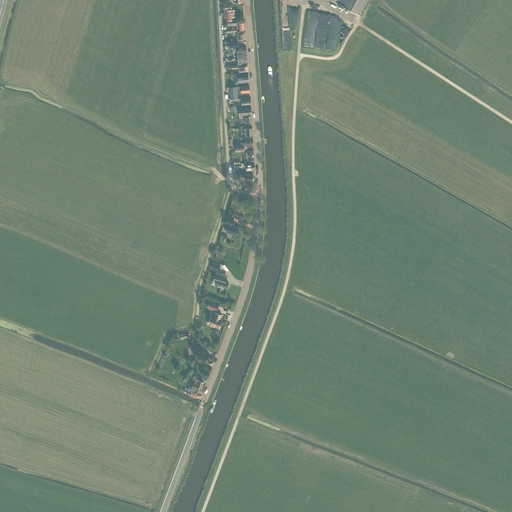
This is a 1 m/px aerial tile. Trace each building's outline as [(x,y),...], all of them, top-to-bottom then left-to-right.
[(332,0),(341,5),(342,5),(358,14),(365,0),(332,0)] [(240,32),(236,32),(237,40),(246,39),(245,31),(240,32)] [(230,52),(232,52),(237,51),(238,58),(242,58),(247,57),(246,47),(240,48),(240,49),(239,49),(239,48),(238,48),(237,41),(229,42),(230,52)] [(238,73),(234,73),(235,84),(239,84),(249,83),(248,72),(238,73)] [(229,87),(230,98),(238,98),(238,92),(241,92),(250,91),(249,85),(229,87)] [(246,123),(246,122),(252,122),(251,106),(231,107),(231,112),(239,111),(240,118),(244,118),(244,123),(245,122),(245,123),(246,123)] [(244,139),(244,143),(241,143),(241,145),(235,146),(235,151),(245,150),(244,148),(248,148),(248,145),(253,144),(253,139),(244,139)] [(248,151),(248,152),(246,152),(246,158),(248,158),(248,159),(254,159),(254,150),(248,151)] [(228,224),(226,232),(230,233),(230,232),(236,235),(238,231),(238,230),(239,229),(239,228),(239,227),(232,225),(234,219),(227,217),(225,223),(228,224)] [(215,274),(214,278),(215,280),(217,281),(216,285),(226,288),(227,287),(229,286),(228,283),(228,282),(225,281),(226,278),(222,276),(223,273),(216,271),(215,274)] [(214,303),(212,302),(209,301),(207,307),(217,311),(219,305),(215,303),(214,303)] [(213,316),(212,318),(210,318),(209,321),(210,322),(209,325),(215,327),(215,326),(219,328),(222,319),(220,318),(222,315),(215,312),(214,316),(213,316)] [(190,350),(196,352),(194,356),(206,361),(209,354),(199,350),(200,347),(201,346),(194,344),(193,343),(190,350)] [(194,384),(202,387),(204,382),(196,379),(194,384)] [(194,384),(193,384),(192,387),(190,386),(188,390),(193,392),(194,390),(200,392),(202,387),(194,384)]
